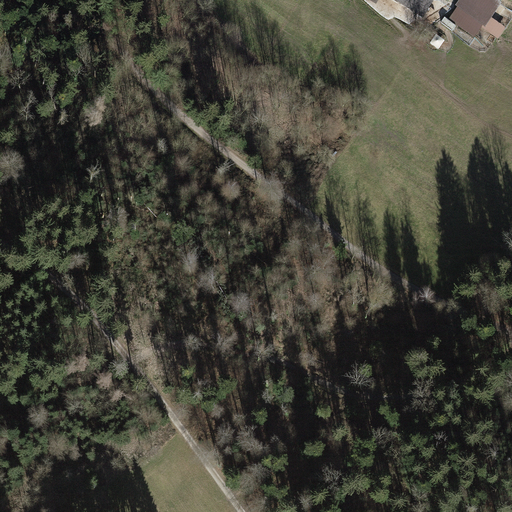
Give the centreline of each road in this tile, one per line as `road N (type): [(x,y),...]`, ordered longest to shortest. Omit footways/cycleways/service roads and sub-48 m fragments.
road 1 (track): [(511,337),(380,266),(225,153),(143,85),(76,0)]
road 2 (track): [(133,365),(187,343),(220,347),(286,363),(341,391),(402,398),(435,393),(511,353)]
road 3 (track): [(0,241),(60,282),(100,323),(242,511)]
